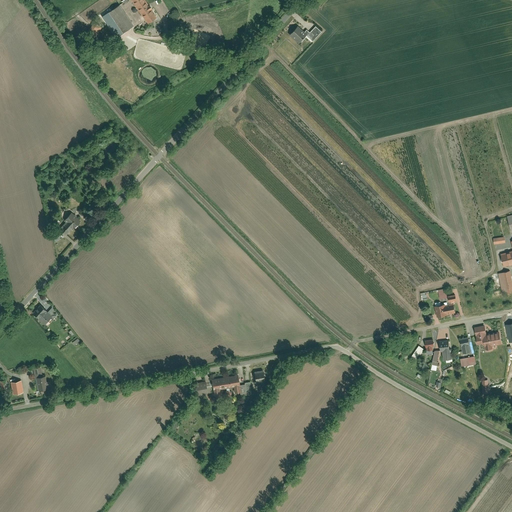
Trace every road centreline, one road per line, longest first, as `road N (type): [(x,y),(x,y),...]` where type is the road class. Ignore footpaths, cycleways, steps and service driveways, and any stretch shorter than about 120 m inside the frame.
road 1 (residential): [(303,0),(0,330)]
road 2 (residential): [(331,346),(0,410)]
road 3 (residential): [(331,346),(511,447)]
road 4 (residential): [(511,310),(361,339)]
